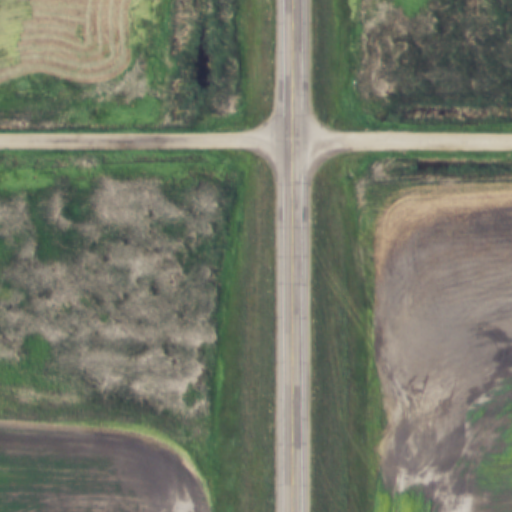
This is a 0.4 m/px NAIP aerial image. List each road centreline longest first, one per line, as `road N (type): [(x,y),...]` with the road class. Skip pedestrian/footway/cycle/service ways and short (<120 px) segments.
road 1 (primary): [(291,511),(292,0)]
road 2 (residential): [(0,136),(511,136)]
